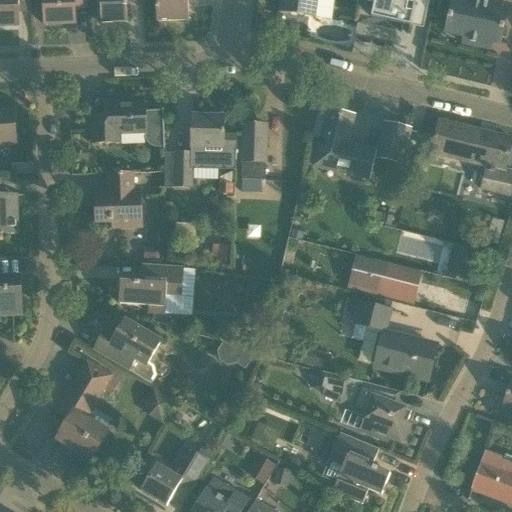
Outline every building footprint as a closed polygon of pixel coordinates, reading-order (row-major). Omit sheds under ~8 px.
[(17,3),(32,2),(31,0),(0,0),(0,27),(18,27),(17,11),(17,3)] [(43,0),(44,26),(75,25),(74,9),(88,8),(87,0),(43,0)] [(145,0),(99,0),(101,24),(127,23),(126,3),(146,2),(145,0)] [(155,0),(156,22),(188,21),(188,2),(193,2),(192,0),(155,0)] [(281,0),(279,14),(315,18),(317,0),(281,0)] [(417,0),(375,0),(372,16),(413,26),(416,12),(415,12),(417,0)] [(462,45),(476,48),(476,47),(477,41),(500,45),(507,12),(499,10),(500,3),(485,0),(459,0),(459,1),(456,0),(452,0),(445,34),(464,38),(462,45)] [(119,135),(145,134),(145,136),(145,138),(145,140),(146,141),(147,143),(149,145),(150,146),(152,147),(154,148),(156,148),(164,148),(163,110),(162,110),(162,112),(146,113),(146,105),(118,106),(118,103),(104,103),(104,121),(91,121),(92,145),(119,144),(119,135)] [(0,111),(0,145),(15,145),(14,110),(0,111)] [(344,147),(347,136),(351,117),(330,111),(325,131),(317,164),(368,176),(373,154),(344,147)] [(192,117),(191,148),(191,153),(174,153),(173,188),(193,189),(193,170),(235,171),(236,136),(223,136),(224,118),(192,117)] [(511,172),(505,170),(505,168),(511,140),(438,122),(431,153),(488,167),(487,171),(499,174),(494,194),(511,198),(511,192),(511,172)] [(242,145),(242,163),(242,180),(265,181),(267,125),(243,125),(242,145)] [(386,125),(381,144),(379,157),(402,162),(409,130),(386,125)] [(133,173),(107,174),(107,192),(93,192),(95,224),(111,224),(112,230),(143,229),(141,190),(134,191),(133,173)] [(14,211),(14,196),(1,197),(0,179),(0,241),(3,241),(3,235),(18,235),(18,211),(14,211)] [(281,226),(282,200),(237,199),(237,225),(281,226)] [(439,275),(463,281),(470,249),(446,244),(439,275)] [(422,270),(357,254),(353,271),(349,290),(414,306),(422,270)] [(183,268),(142,265),(141,280),(146,280),(145,284),(121,282),(120,292),(118,295),(118,300),(119,303),(119,305),(148,307),(148,314),(165,315),(166,296),(181,297),(183,268)] [(0,309),(0,317),(13,316),(22,316),(20,278),(0,278),(0,309)] [(363,305),(358,324),(385,331),(390,312),(363,305)] [(154,367),(148,364),(161,342),(125,321),(112,343),(102,337),(93,351),(128,372),(151,385),(156,377),(154,367)] [(428,379),(436,348),(383,335),(375,366),(428,379)] [(245,351),(237,364),(245,370),(255,354),(245,351)] [(87,363),(80,375),(72,387),(57,413),(69,420),(56,441),(90,462),(95,454),(99,456),(105,455),(110,446),(109,440),(105,437),(108,433),(86,420),(103,391),(111,395),(119,382),(87,363)] [(390,390),(360,383),(320,372),(316,388),(322,398),(340,405),(348,402),(352,403),(352,405),(355,412),(366,416),(360,432),(375,437),(374,438),(384,441),(386,437),(403,443),(411,424),(407,423),(411,412),(386,403),(390,391),(390,390)] [(511,383),(510,383),(502,406),(511,410),(504,427),(511,429),(511,383)] [(176,403),(160,393),(155,400),(159,415),(166,419),(176,403)] [(333,492),(344,497),(362,505),(369,490),(381,496),(382,495),(385,493),(387,487),(386,484),(390,475),(368,466),(369,461),(374,463),(379,450),(340,434),(329,460),(343,466),(333,492)] [(511,505),(511,457),(506,455),(504,459),(485,452),(471,490),(511,505)] [(197,455),(181,480),(156,465),(140,492),(167,507),(171,500),(182,507),(197,483),(209,462),(197,455)] [(241,511),(250,500),(236,492),(214,479),(207,490),(193,511),(241,511)] [(270,511),(255,502),(249,511),(270,511)]
